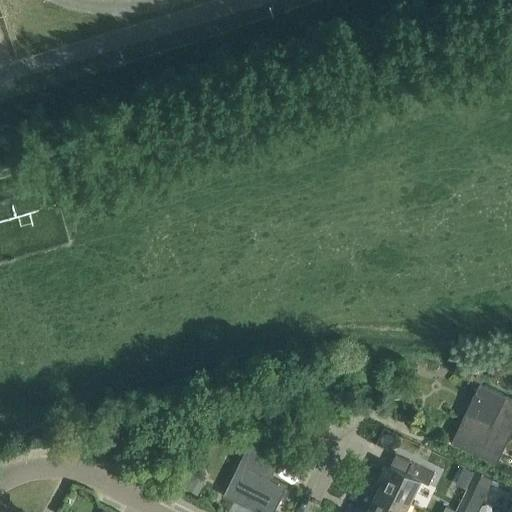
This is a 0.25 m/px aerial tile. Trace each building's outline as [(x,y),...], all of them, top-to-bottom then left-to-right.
[(511,398),(481,383),(453,442),(497,463),(503,451),(492,446),(504,422),(511,425),(511,398)] [(224,494),(257,511),(259,507),(270,511),(274,511),(289,484),(267,473),(274,460),(248,447),(224,494)] [(392,464),(380,488),(412,503),(423,479),(430,483),(435,472),(413,461),(408,472),(392,464)] [(479,482),(473,494),(483,499),(489,487),(479,482)] [(380,488),(369,510),(373,511),(407,511),(412,503),(380,488)] [(476,511),(483,499),(473,494),(464,511),(476,511)]
